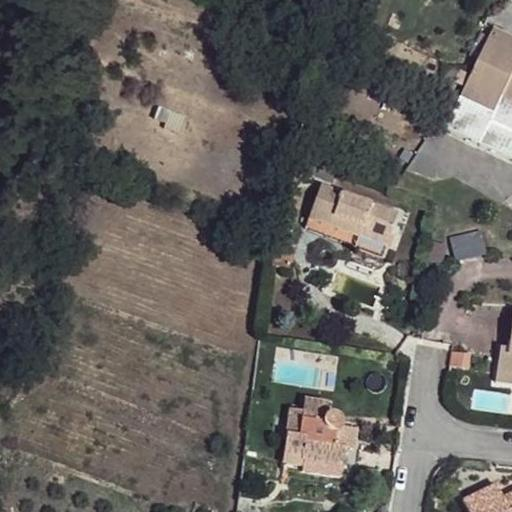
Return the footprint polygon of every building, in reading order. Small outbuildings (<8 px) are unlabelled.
[(489,34),(459,100),(462,102),(495,36),(489,34)] [(511,74),(511,43),(495,36),(462,102),(511,124),(511,107),(499,101),(511,74)] [(511,74),(499,101),(511,107),(511,74)] [(459,100),(444,134),(475,148),(511,162),(511,124),(462,102),(459,100)] [(321,189),(309,222),(359,240),(365,227),(389,236),(397,216),(321,189)] [(497,349),(494,376),(511,378),(511,315),(506,350),(497,349)] [(292,413),(281,472),(355,484),(363,435),(342,431),(343,426),(341,423),(338,420),(328,418),(329,408),(306,404),(304,413),(292,413)] [(463,504),(466,511),(511,511),(511,496),(501,501),(495,489),(463,504)]
